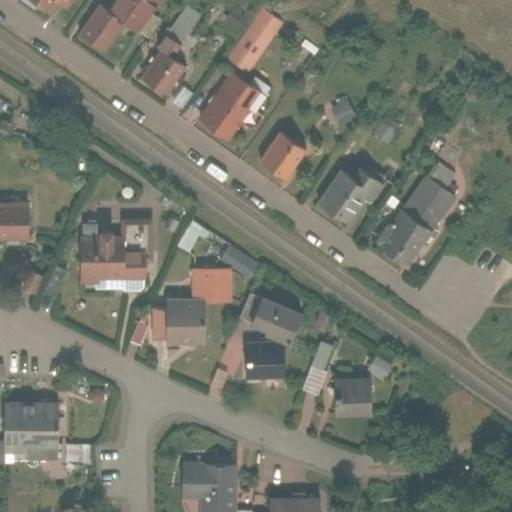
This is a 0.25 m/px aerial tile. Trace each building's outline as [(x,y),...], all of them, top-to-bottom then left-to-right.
[(32,0),(55,15),(65,0),(73,0),(78,3),(80,0),(32,0)] [(103,0),(82,31),(108,50),(128,22),(138,29),(158,0),(117,0),(113,7),(103,0)] [(171,31),(187,40),(205,11),(188,2),(171,31)] [(281,25),(258,10),(225,59),(247,75),(281,25)] [(177,38),(148,80),(174,98),(195,66),(183,58),(190,47),(177,38)] [(265,102),(236,81),(207,123),(236,143),(265,102)] [(351,103),(338,110),(347,128),(360,121),(351,103)] [(404,127),(389,117),(377,136),(392,146),(404,127)] [(265,164),(291,182),(312,153),(287,134),(265,164)] [(344,169),(322,204),(356,226),(371,203),(375,206),(391,181),(366,165),(358,177),(344,169)] [(463,198),(432,177),(381,248),(412,269),(463,198)] [(32,203),(0,202),(0,240),(31,241),(32,203)] [(193,218),(182,245),(196,251),(208,225),(193,218)] [(150,264),(150,221),(136,221),(121,221),(120,237),(113,237),(112,233),(97,233),(97,238),(78,238),(79,267),(79,296),(145,295),(145,264),(150,264)] [(232,243),(223,258),(253,277),(263,261),(232,243)] [(40,292),(46,274),(32,269),(26,288),(40,292)] [(232,269),(190,271),(192,304),(207,303),(234,302),(232,269)] [(311,314),(270,295),(256,324),(297,343),(311,314)] [(208,343),(207,303),(192,304),(169,304),(170,344),(208,343)] [(281,343),(247,344),(249,381),(282,379),(281,343)] [(379,354),(371,367),(387,377),(395,365),(379,354)] [(324,365),(328,358),(323,355),(305,384),(317,392),(331,370),(324,365)] [(374,376),(333,377),(335,419),(376,418),(374,376)] [(63,401),(5,401),(5,442),(0,442),(0,466),(6,467),(6,453),(64,453),(63,401)] [(70,441),(69,460),(94,461),(94,442),(70,441)] [(229,511),(230,480),(171,478),(170,511),(229,511)] [(321,511),(321,503),(276,504),(276,511),(321,511)]
